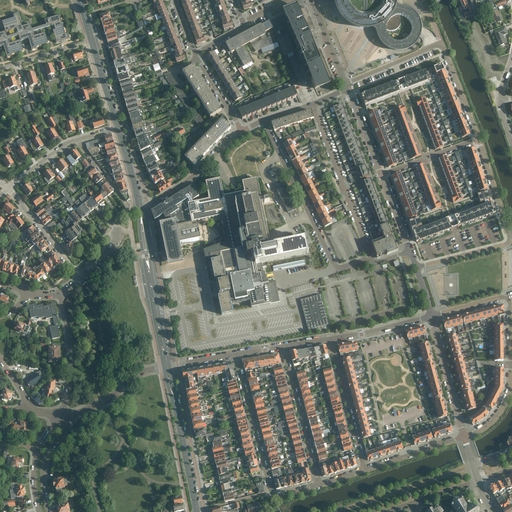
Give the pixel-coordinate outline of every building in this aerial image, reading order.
[(164,6),(162,0),(159,1),(158,1),(157,2),(154,4),(153,4),(155,9),(159,7),(160,7),(161,6),(162,7),(164,6)] [(420,29),(420,27),(420,26),(420,25),(420,23),(419,22),(419,21),(419,20),(418,19),(417,18),(417,17),(416,16),(416,15),(415,15),(415,14),(414,13),(413,12),(412,12),(411,11),(409,10),(408,9),(407,9),(405,8),(403,7),(402,7),(400,7),(399,7),(398,6),(397,6),(396,5),(396,4),(395,4),(395,3),(395,2),(395,1),(394,0),(335,0),(336,0),(336,2),(336,3),(336,4),(337,6),(337,7),(338,9),(338,10),(339,12),(339,13),(340,14),(341,15),(342,17),(343,18),(344,19),(345,20),(346,21),(347,22),(348,23),(350,24),(351,25),(353,25),(354,26),(356,27),(358,27),(360,28),(362,28),(364,28),(365,28),(367,28),(368,28),(370,28),(372,28),(373,28),(374,28),(374,29),(375,29),(375,30),(376,30),(376,31),(377,32),(377,34),(377,35),(378,36),(378,38),(379,39),(380,40),(380,42),(381,43),(382,44),(383,45),(384,46),(385,47),(386,47),(387,48),(389,49),(390,49),(391,50),(393,50),(394,51),(395,51),(397,51),(398,51),(400,51),(401,51),(402,51),(404,50),(405,50),(406,49),(408,49),(409,48),(410,47),(412,47),(412,46),(413,45),(414,44),(415,43),(416,42),(417,41),(418,40),(418,38),(419,38),(419,36),(420,35),(420,34),(420,33),(420,32),(420,30),(420,29)] [(471,10),(466,0),(462,0),(459,1),(462,6),(460,7),(462,12),(466,10),(467,11),(471,10)] [(250,2),(249,3),(247,3),(246,3),(245,3),(245,4),(242,5),(244,10),(252,7),(250,2)] [(192,4),(190,4),(188,5),(187,5),(186,5),(185,6),(183,7),(185,12),(187,11),(188,11),(189,10),(190,11),(192,10),(191,7),(193,6),(192,4)] [(216,11),(217,14),(222,12),(222,11),(223,11),(224,11),(226,11),(224,5),(222,6),(221,6),(220,6),(220,7),(217,8),(215,8),(216,11)] [(166,11),(164,6),(162,7),(161,6),(160,7),(159,7),(155,9),(156,12),(158,11),(159,14),(162,13),(162,12),(163,12),(164,12),(166,11)] [(314,89),(316,88),(327,83),(328,83),(315,50),(307,32),(314,29),(306,8),(299,10),(298,8),(284,14),(285,16),(270,22),(273,28),(284,56),(299,50),(314,89)] [(193,12),(195,12),(194,9),(192,10),(190,11),(189,10),(188,11),(187,11),(185,12),(187,18),(190,17),(190,16),(191,16),(192,16),(194,15),(193,12)] [(168,17),(166,11),(164,12),(163,12),(162,12),(162,13),(159,14),(157,15),(158,17),(160,16),(161,19),(164,18),(164,17),(165,17),(166,17),(168,17)] [(226,17),(228,16),(226,11),(224,11),(223,11),(222,11),(222,12),(217,14),(218,16),(220,16),(221,19),(223,18),(224,17),(225,17),(226,17)] [(496,25),(502,22),(498,11),(491,13),(496,25)] [(111,13),(100,16),(101,19),(100,19),(101,23),(113,19),(111,13)] [(5,32),(0,33),(0,47),(3,47),(7,58),(12,57),(11,55),(23,51),(20,41),(28,39),(32,51),(37,49),(36,48),(48,44),(45,33),(34,37),(32,32),(51,26),(51,27),(54,26),(55,30),(53,31),(56,43),(70,39),(68,34),(66,35),(60,15),(44,20),(46,25),(32,30),(30,24),(22,27),(18,14),(13,15),(14,18),(2,22),(5,32)] [(197,17),(196,15),(194,15),(192,16),(191,16),(190,16),(190,17),(187,18),(189,23),(192,22),(192,21),(193,21),(194,22),(196,21),(195,18),(197,17)] [(170,22),(168,17),(166,17),(165,17),(164,17),(164,18),(161,19),(159,20),(160,23),(162,22),(163,25),(166,24),(166,23),(167,22),(168,23),(170,22)] [(113,19),(101,23),(103,28),(103,30),(113,27),(112,24),(114,23),(113,19)] [(199,22),(198,20),(196,21),(194,22),(193,21),(192,21),(192,22),(189,23),(191,29),(194,28),(194,27),(195,27),(196,27),(198,26),(197,23),(199,22)] [(265,23),(268,30),(273,28),(270,22),(269,21),(265,23)] [(172,27),(170,22),(168,23),(167,22),(166,23),(166,24),(163,25),(161,26),(162,28),(164,27),(165,30),(168,29),(168,28),(169,28),(170,28),(172,27)] [(231,22),(230,22),(227,23),(227,22),(226,22),(225,23),(223,24),(222,24),(224,30),(232,27),(231,22)] [(264,33),(268,30),(265,23),(260,26),(264,33)] [(201,28),(200,25),(198,26),(196,27),(195,27),(194,27),(194,28),(191,29),(193,34),(196,33),(196,32),(197,32),(198,32),(200,31),(199,28),(201,28)] [(271,46),(264,33),(260,26),(226,44),(226,45),(223,46),(228,54),(235,50),(244,67),(252,62),(244,46),(249,43),(255,51),(270,46),(271,46)] [(113,27),(103,30),(105,36),(117,32),(116,29),(114,30),(113,28),(113,27)] [(175,33),(172,27),(170,28),(169,28),(168,28),(168,29),(165,30),(163,31),(164,34),(166,33),(168,36),(170,35),(170,34),(171,33),(172,34),(175,33)] [(503,36),(508,35),(506,28),(493,33),(494,36),(495,35),(500,46),(504,45),(503,43),(506,42),(503,36)] [(193,34),(195,39),(198,38),(199,37),(200,38),(202,37),(201,34),(203,33),(202,30),(200,31),(198,32),(197,32),(196,32),(196,33),(193,34)] [(117,32),(105,36),(107,43),(108,45),(118,40),(120,39),(119,36),(121,35),(120,31),(117,32)] [(177,38),(175,33),(172,34),(171,33),(170,34),(170,35),(168,36),(165,36),(166,39),(168,38),(170,41),(172,40),(173,39),(174,39),(177,38)] [(203,36),(202,37),(200,38),(199,37),(198,38),(195,39),(197,45),(205,41),(203,36)] [(108,45),(110,52),(120,49),(122,48),(124,48),(130,45),(136,43),(139,42),(138,39),(136,38),(119,45),(118,40),(108,45)] [(179,44),(177,38),(174,39),(173,39),(172,40),(170,41),(167,42),(168,44),(171,43),(172,46),(174,45),(175,45),(175,44),(176,45),(179,44)] [(181,49),(179,44),(176,45),(175,44),(175,45),(174,45),(172,46),(170,47),(170,50),(173,49),(174,52),(176,51),(177,50),(178,50),(181,49)] [(120,49),(110,52),(113,62),(122,59),(122,60),(124,59),(126,59),(125,56),(121,57),(121,54),(121,53),(121,51),(123,50),(125,50),(131,48),(130,45),(124,48),(122,48),(120,49)] [(183,54),(181,49),(178,50),(177,50),(176,51),(174,52),(172,53),(173,55),(175,54),(176,57),(178,56),(179,55),(180,55),(181,55),(183,54)] [(74,61),(83,58),(81,51),(72,54),(73,55),(70,56),(71,60),(74,59),(74,61)] [(209,61),(217,56),(214,51),(208,54),(206,56),(209,61)] [(183,54),(181,55),(180,55),(179,55),(178,56),(176,57),(175,58),(177,63),(185,59),(183,54)] [(212,65),(219,61),(217,56),(209,61),(212,65)] [(122,60),(113,63),(115,69),(125,66),(128,65),(131,64),(129,58),(126,59),(124,59),(122,60)] [(215,70),(222,65),(219,61),(212,65),(215,70)] [(49,82),(52,81),(50,75),(55,74),(52,65),(45,67),(47,73),(46,73),(49,82)] [(218,74),(225,70),(222,65),(215,70),(218,74)] [(441,65),(433,68),(436,74),(444,71),(441,65)] [(191,88),(202,81),(193,66),(182,72),(191,88)] [(126,70),(127,69),(126,67),(115,70),(117,76),(127,73),(126,70)] [(89,76),(86,68),(80,70),(80,69),(71,71),(72,75),(77,73),(79,78),(86,76),(86,77),(89,76)] [(221,79),(228,74),(225,70),(218,74),(221,79)] [(411,76),(403,79),(407,89),(429,81),(428,80),(427,77),(426,75),(425,71),(424,71),(411,76)] [(444,71),(436,74),(438,80),(446,77),(444,71)] [(33,72),(27,74),(29,82),(30,86),(37,84),(38,85),(41,85),(39,81),(37,82),(35,76),(35,77),(33,72)] [(127,73),(117,76),(119,82),(130,79),(129,77),(131,77),(129,73),(127,73)] [(224,83),(231,79),(228,74),(221,79),(224,83)] [(400,79),(397,79),(398,81),(401,91),(404,90),(407,89),(403,79),(403,77),(400,79)] [(446,77),(438,80),(440,86),(449,82),(446,77)] [(15,81),(14,78),(8,80),(8,82),(3,83),(5,89),(10,88),(14,87),(15,91),(20,90),(18,81),(15,81)] [(121,88),(135,84),(134,79),(119,83),(121,88)] [(226,88),(234,84),(231,79),(224,83),(226,88)] [(201,103),(212,96),(202,81),(191,88),(201,103)] [(362,95),(361,95),(365,105),(401,91),(398,81),(388,85),(362,95)] [(449,82),(440,86),(443,92),(451,88),(449,82)] [(122,93),(132,90),(133,90),(132,87),(138,86),(137,83),(135,84),(121,88),(122,93)] [(229,93),(236,88),(234,84),(226,88),(229,93)] [(296,94),(294,87),(288,90),(292,98),(292,99),(295,98),(294,97),(297,96),(297,95),(296,94)] [(94,92),(92,88),(84,91),(83,89),(80,90),(82,98),(79,99),(80,103),(83,102),(89,100),(87,94),(94,92)] [(232,97),(239,93),(236,88),(229,93),(232,97)] [(451,88),(443,92),(445,97),(453,94),(451,88)] [(139,91),(133,92),(132,90),(122,93),(124,98),(138,94),(139,93),(139,91)] [(287,100),(287,101),(290,100),(289,99),(292,98),(288,90),(283,92),(287,100)] [(282,102),(282,103),(285,102),(284,101),(287,100),(283,92),(278,94),(282,102)] [(244,100),(242,97),(239,93),(232,97),(235,102),(238,100),(239,103),(244,100)] [(139,96),(138,94),(124,98),(125,103),(135,100),(141,98),(140,96),(139,96)] [(277,104),(277,105),(280,104),(279,103),(282,102),(278,94),(273,96),(277,104)] [(453,94),(445,97),(447,103),(456,100),(453,94)] [(212,96),(201,103),(210,118),(221,111),(212,96)] [(272,107),(275,106),(274,105),(277,104),(273,96),(268,98),(272,106),(272,107)] [(267,109),(270,108),(269,107),(272,107),(272,106),(268,98),(263,100),(267,108),(267,109)] [(425,98),(415,102),(417,107),(418,107),(427,104),(425,98)] [(127,108),(137,105),(140,104),(139,102),(136,102),(135,100),(125,103),(127,108)] [(262,111),(265,110),(264,110),(267,109),(267,108),(263,100),(258,102),(262,111)] [(456,100),(447,103),(450,109),(458,106),(456,100)] [(257,113),(260,112),(259,112),(262,111),(258,102),(253,104),(257,113)] [(252,115),(255,114),(254,114),(257,113),(253,104),(248,106),(252,115)] [(343,109),(343,107),(342,104),(339,105),(338,104),(332,106),(335,113),(343,109)] [(427,104),(418,107),(420,112),(429,109),(427,104)] [(138,108),(137,105),(127,108),(128,114),(142,109),(142,107),(138,108)] [(247,117),(250,116),(249,116),(252,115),(248,106),(243,108),(247,117)] [(403,106),(393,110),(396,115),(404,112),(405,112),(403,106)] [(458,106),(450,109),(452,115),(460,112),(458,106)] [(247,117),(243,108),(238,110),(242,119),(245,118),(247,117)] [(336,118),(345,114),(344,112),(345,112),(344,109),(343,109),(335,113),(336,118)] [(429,109),(420,112),(422,118),(431,114),(429,109)] [(128,115),(130,121),(142,117),(144,116),(142,111),(128,115)] [(297,115),(300,123),(313,119),(311,111),(297,115)] [(376,111),(367,114),(369,119),(378,116),(376,111)] [(404,112),(396,115),(398,121),(406,117),(404,112)] [(460,112),(452,115),(454,121),(463,117),(460,112)] [(68,133),(75,131),(74,128),(77,127),(73,114),(68,115),(70,123),(65,124),(68,133)] [(431,114),(422,118),(424,123),(433,120),(431,114)] [(287,127),(300,123),(297,115),(285,119),(287,127)] [(56,127),(60,124),(56,116),(51,119),(56,127)] [(378,116),(369,119),(371,124),(380,121),(378,116)] [(132,127),(144,122),(142,117),(130,121),(132,127)] [(406,117),(398,121),(400,126),(408,123),(406,117)] [(463,117),(454,121),(457,127),(465,123),(463,117)] [(56,127),(51,119),(48,121),(53,129),(56,127)] [(104,125),(102,119),(90,122),(91,125),(93,125),(94,128),(104,125)] [(209,132),(218,141),(222,137),(222,138),(225,135),(224,135),(231,128),(221,119),(209,132)] [(274,131),(287,127),(285,119),(271,123),(274,131)] [(433,120),(424,123),(426,128),(435,125),(433,120)] [(380,121),(371,124),(373,129),(382,126),(380,121)] [(145,125),(144,122),(132,127),(134,133),(149,126),(151,126),(150,123),(145,125)] [(341,131),(350,128),(348,123),(340,126),(341,131)] [(408,123),(400,126),(402,132),(410,128),(408,123)] [(465,123),(457,127),(459,132),(467,129),(465,123)] [(435,125),(426,128),(428,134),(437,131),(435,125)] [(35,137),(40,134),(35,126),(30,128),(35,137)] [(149,126),(134,133),(136,138),(152,131),(149,126)] [(382,126),(373,129),(375,134),(383,131),(382,126)] [(343,136),(352,133),(350,128),(341,131),(343,136)] [(410,128),(402,132),(404,137),(412,134),(410,128)] [(52,141),(58,137),(54,129),(47,133),(52,141)] [(467,129),(459,132),(461,139),(470,135),(467,129)] [(383,131),(375,134),(377,139),(385,135),(383,131)] [(437,131),(428,134),(430,139),(439,136),(437,131)] [(215,145),(218,141),(209,132),(198,143),(207,152),(212,147),(213,148),(215,145)] [(148,138),(151,136),(150,133),(136,139),(138,146),(149,140),(148,138)] [(345,141),(354,138),(352,133),(343,136),(345,141)] [(412,134),(404,137),(406,142),(414,139),(412,134)] [(106,144),(113,142),(111,135),(104,137),(106,144)] [(385,135),(377,139),(379,144),(387,140),(385,135)] [(439,136),(430,139),(432,145),(441,141),(439,136)] [(37,139),(36,137),(30,141),(32,145),(30,146),(34,151),(37,149),(37,150),(43,146),(39,138),(37,139)] [(283,144),(286,149),(295,144),(294,141),(296,139),(296,138),(283,144)] [(347,146),(356,143),(354,138),(345,141),(347,146)] [(414,139),(406,142),(408,148),(416,144),(414,139)] [(148,144),(150,143),(149,140),(138,146),(140,152),(149,147),(148,144)] [(387,140),(379,144),(380,148),(389,145),(387,140)] [(441,141),(432,145),(434,150),(443,147),(441,141)] [(91,154),(97,153),(101,152),(115,148),(113,142),(106,144),(102,145),(97,146),(95,147),(92,148),(90,148),(87,149),(91,154)] [(203,157),(207,152),(198,143),(184,157),(194,166),(200,160),(203,158),(203,157)] [(288,155),(296,151),(294,147),(299,145),(298,143),(295,144),(286,149),(288,155)] [(349,151),(358,148),(356,143),(347,146),(349,151)] [(416,144),(408,148),(410,153),(418,150),(416,144)] [(389,145),(380,148),(382,153),(391,150),(389,145)] [(21,149),(19,146),(15,148),(21,159),(28,155),(24,147),(21,149)] [(107,156),(116,154),(115,148),(101,152),(102,154),(106,153),(107,156)] [(351,156),(360,153),(358,148),(349,151),(351,156)] [(474,148),(463,152),(465,158),(466,158),(476,154),(475,152),(474,148)] [(150,157),(156,153),(154,150),(151,151),(150,149),(141,154),(143,161),(150,157)] [(75,161),(81,157),(76,150),(70,154),(75,161)] [(391,150),(382,153),(384,158),(393,155),(391,150)] [(418,150),(410,153),(412,159),(420,156),(418,150)] [(292,161),(299,157),(296,151),(288,155),(292,161)] [(146,167),(155,163),(159,160),(156,156),(160,154),(159,152),(156,153),(150,157),(150,158),(144,161),(146,167)] [(353,161),(362,158),(360,153),(351,156),(353,161)] [(109,162),(118,160),(116,154),(107,156),(95,160),(96,162),(107,159),(108,159),(109,162)] [(476,154),(466,158),(468,163),(478,160),(476,155),(476,154)] [(294,166),(302,163),(300,160),(302,159),(305,157),(304,155),(299,157),(292,161),(294,166)] [(393,155),(384,158),(386,163),(394,160),(393,155)] [(7,167),(14,163),(9,156),(3,160),(7,167)] [(446,156),(438,159),(440,165),(448,161),(446,156)] [(62,171),(68,167),(62,160),(56,164),(62,171)] [(110,169),(120,166),(118,160),(109,162),(110,166),(109,166),(110,169)] [(297,172),(304,168),(303,165),(309,162),(308,160),(302,163),(294,166),(297,172)] [(394,160),(386,163),(388,168),(396,165),(394,160)] [(468,163),(467,163),(469,170),(470,169),(479,166),(479,164),(478,160),(468,163)] [(448,161),(440,165),(442,170),(451,167),(448,161)] [(150,175),(151,174),(156,171),(159,169),(155,163),(146,167),(150,175)] [(423,164),(415,167),(417,173),(426,170),(423,164)] [(110,175),(112,175),(121,172),(120,166),(110,169),(108,169),(110,175)] [(300,177),(307,174),(306,171),(308,170),(307,169),(310,168),(309,166),(304,168),(297,172),(300,177)] [(367,171),(366,168),(365,166),(356,170),(358,175),(367,171)] [(479,166),(470,169),(472,175),(473,175),(473,174),(481,172),(480,168),(479,166)] [(87,173),(92,180),(93,180),(99,175),(93,167),(88,172),(87,173)] [(163,180),(160,173),(159,172),(160,171),(161,172),(165,169),(164,167),(159,169),(156,171),(151,174),(152,176),(151,177),(155,184),(163,180)] [(451,167),(442,170),(444,175),(453,172),(451,167)] [(54,173),(52,170),(50,171),(49,170),(43,174),(46,178),(44,179),(48,184),(54,180),(53,178),(55,177),(53,174),(54,173)] [(426,170),(417,173),(419,178),(428,175),(426,170)] [(310,179),(312,178),(315,177),(312,171),(307,174),(300,177),(302,183),(310,179)] [(368,173),(367,171),(358,175),(360,180),(369,176),(368,173)] [(116,180),(123,178),(121,172),(112,175),(112,177),(113,177),(114,180),(116,180)] [(453,172),(444,175),(446,181),(455,177),(453,172)] [(481,172),(473,174),(473,175),(475,180),(483,178),(481,172)] [(400,173),(391,176),(393,181),(402,178),(400,173)] [(93,180),(94,181),(96,184),(103,179),(99,174),(99,175),(93,180)] [(428,175),(419,178),(421,184),(430,181),(428,175)] [(455,177),(446,181),(448,186),(457,183),(455,177)] [(116,187),(117,187),(125,184),(123,178),(116,180),(116,184),(114,184),(116,187)] [(160,193),(170,187),(168,183),(172,181),(170,178),(157,186),(158,187),(158,189),(160,193)] [(402,178),(393,181),(395,186),(403,183),(402,178)] [(483,178),(475,180),(476,186),(485,183),(484,181),(483,178)] [(269,239),(257,179),(242,182),(244,192),(224,196),(220,179),(205,182),(209,199),(194,203),(199,211),(190,217),(191,222),(196,221),(219,216),(223,236),(225,242),(202,250),(206,267),(212,266),(214,279),(217,279),(218,283),(215,283),(217,293),(220,292),(220,296),(218,297),(221,314),(232,312),(230,302),(246,299),(246,298),(249,297),(251,308),(279,302),(275,281),(265,283),(261,262),(306,253),(303,238),(267,246),(266,240),(269,239)] [(305,188),(312,185),(310,179),(302,183),(305,188)] [(372,185),(372,184),(371,182),(372,182),(370,179),(361,183),(363,188),(372,185)] [(430,181),(421,184),(423,189),(432,186),(430,181)] [(100,187),(108,196),(113,192),(107,183),(102,187),(101,185),(103,183),(101,182),(98,184),(98,185),(100,187)] [(308,193),(315,190),(313,187),(318,184),(317,182),(312,185),(305,188),(308,193)] [(403,183),(395,186),(397,191),(405,188),(403,183)] [(457,183),(448,186),(450,192),(459,188),(457,183)] [(485,183),(476,186),(478,192),(487,189),(486,185),(485,183)] [(31,188),(28,184),(22,189),(28,196),(34,191),(35,190),(35,188),(34,187),(33,187),(31,188)] [(117,187),(116,187),(127,202),(129,200),(129,199),(125,184),(117,187)] [(365,193),(374,190),(373,187),(372,184),(372,185),(363,188),(365,193)] [(98,185),(97,186),(100,191),(99,192),(98,192),(103,200),(108,196),(100,187),(98,185)] [(191,222),(190,217),(199,211),(194,203),(192,200),(199,196),(192,185),(151,211),(153,221),(157,218),(167,265),(183,262),(179,246),(180,245),(184,244),(187,244),(189,244),(192,243),(195,243),(198,242),(200,241),(199,238),(200,238),(197,224),(196,221),(191,222)] [(287,202),(291,200),(289,196),(289,195),(284,186),(276,190),(284,204),(287,202)] [(432,186),(423,189),(425,195),(434,191),(432,186)] [(405,188),(397,191),(398,196),(407,192),(405,188)] [(459,188),(450,192),(452,197),(461,194),(459,188)] [(310,199),(318,195),(315,190),(308,193),(310,199)] [(367,198),(376,195),(374,190),(365,193),(367,198)] [(434,191),(425,195),(427,200),(436,197),(434,191)] [(487,191),(477,194),(480,203),(490,199),(487,191)] [(95,196),(92,192),(89,194),(92,197),(92,198),(97,204),(100,202),(101,204),(102,204),(104,202),(104,201),(103,200),(98,192),(97,193),(97,194),(95,196)] [(407,192),(398,196),(400,200),(409,197),(407,192)] [(313,204),(320,201),(322,200),(323,200),(321,196),(324,195),(323,193),(318,195),(310,199),(313,204)] [(452,197),(451,197),(453,203),(463,199),(461,194),(452,197)] [(36,207),(43,201),(38,195),(31,200),(36,207)] [(369,203),(377,200),(376,195),(367,198),(369,203)] [(79,199),(84,205),(90,213),(95,209),(86,198),(86,197),(84,196),(79,199)] [(89,199),(88,197),(86,198),(95,209),(99,206),(97,204),(92,197),(89,199)] [(409,197),(400,200),(402,205),(411,202),(409,197)] [(436,197),(427,200),(429,205),(438,202),(436,197)] [(290,218),(298,214),(291,200),(287,202),(284,204),(290,218)] [(371,208),(379,205),(377,200),(369,203),(371,208)] [(77,201),(75,203),(76,205),(85,216),(90,213),(84,205),(81,206),(77,201)] [(316,210),(323,206),(320,201),(313,204),(316,210)] [(411,202),(402,205),(404,210),(412,207),(411,202)] [(438,202),(429,205),(431,211),(441,207),(438,202)] [(10,215),(15,209),(8,203),(3,209),(10,215)] [(491,203),(454,217),(458,227),(495,213),(491,203)] [(38,217),(51,208),(52,207),(50,205),(45,208),(46,209),(44,210),(42,208),(35,213),(38,217)] [(75,212),(81,220),(85,216),(76,205),(74,206),(77,210),(75,212)] [(381,210),(382,210),(381,207),(380,207),(379,205),(371,208),(372,213),(381,210)] [(319,216),(326,212),(323,206),(316,210),(319,216)] [(412,207),(404,210),(406,215),(414,212),(412,207)] [(41,221),(48,216),(47,214),(52,209),(51,208),(38,217),(41,221)] [(50,218),(59,211),(57,209),(48,216),(41,221),(44,225),(52,220),(50,218)] [(75,212),(73,210),(69,214),(74,220),(76,224),(81,220),(75,212)] [(382,212),(381,210),(372,213),(374,218),(383,215),(384,215),(383,212),(382,212)] [(321,221),(329,218),(326,212),(319,216),(321,221)] [(414,212),(406,215),(408,220),(416,217),(414,212)] [(71,228),(77,237),(81,234),(80,233),(83,231),(76,224),(74,220),(69,214),(67,215),(69,217),(66,222),(69,226),(72,224),(74,226),(71,228)] [(321,221),(324,227),(333,222),(332,219),(337,216),(336,214),(329,218),(321,221)] [(385,220),(383,215),(374,218),(376,223),(385,220)] [(450,216),(447,217),(447,219),(451,229),(455,228),(458,227),(454,217),(453,215),(450,216)] [(18,229),(24,224),(19,217),(13,222),(18,229)] [(418,218),(408,222),(411,230),(421,226),(418,218)] [(447,219),(412,232),(416,242),(451,229),(447,219)] [(69,226),(66,222),(64,220),(61,222),(66,228),(68,230),(67,231),(75,242),(77,241),(75,239),(77,237),(71,228),(69,226)] [(379,228),(387,225),(385,220),(376,223),(378,228),(379,228)] [(66,232),(60,224),(57,226),(68,239),(70,242),(70,243),(72,241),(74,243),(75,242),(67,231),(66,232)] [(385,241),(372,245),(376,257),(396,249),(392,238),(391,233),(390,234),(387,225),(379,228),(383,239),(384,238),(385,241)] [(26,240),(28,238),(37,232),(33,227),(32,228),(30,226),(24,231),(27,235),(24,237),(26,240)] [(27,243),(30,246),(34,243),(41,237),(37,232),(28,238),(30,241),(27,243)] [(30,249),(32,248),(36,245),(38,248),(45,242),(41,237),(34,243),(30,246),(28,247),(30,249)] [(40,254),(46,249),(49,247),(45,242),(38,248),(36,248),(38,251),(37,252),(39,254),(40,254)] [(71,256),(73,255),(73,254),(76,251),(70,243),(64,248),(70,256),(71,255),(71,256)] [(49,259),(55,267),(61,263),(52,253),(50,254),(52,257),(49,259)] [(0,270),(6,272),(9,262),(5,261),(7,255),(4,254),(2,261),(0,269),(0,270)] [(55,267),(49,259),(46,261),(44,258),(42,260),(50,271),(55,267)] [(12,274),(15,264),(11,263),(12,259),(10,259),(9,262),(6,272),(12,274)] [(15,264),(12,274),(18,276),(21,267),(17,266),(18,264),(17,264),(18,261),(16,260),(15,264)] [(45,275),(50,271),(42,260),(39,261),(42,265),(39,267),(39,268),(45,275)] [(21,267),(18,276),(24,278),(27,269),(24,268),(25,263),(22,262),(21,267)] [(41,278),(45,275),(39,268),(36,270),(35,268),(34,269),(41,278)] [(37,281),(41,278),(34,269),(33,270),(36,274),(34,280),(37,281)] [(7,303),(8,303),(9,301),(8,300),(9,298),(4,296),(4,295),(0,293),(0,300),(2,302),(2,303),(2,304),(5,305),(6,305),(7,303)] [(59,328),(55,303),(50,304),(50,305),(44,306),(43,305),(36,306),(36,304),(27,306),(28,307),(26,307),(26,311),(29,310),(31,319),(38,317),(39,319),(46,318),(46,319),(53,318),(55,326),(50,327),(52,339),(60,338),(58,328),(59,328)] [(495,308),(493,307),(491,307),(491,309),(493,317),(494,317),(493,316),(496,315),(497,316),(498,321),(500,320),(499,315),(497,307),(495,308)] [(485,310),(484,309),(482,310),(481,311),(479,312),(483,325),(485,324),(483,319),(484,319),(483,318),(486,317),(487,318),(485,310)] [(494,322),(493,317),(491,309),(485,310),(487,318),(488,318),(488,317),(490,316),(491,317),(492,322),(494,322)] [(477,312),(476,311),(474,312),(473,313),(475,321),(476,321),(476,320),(479,319),(479,320),(481,325),(483,325),(479,312),(477,312)] [(468,315),(466,314),(464,315),(464,316),(462,316),(464,325),(465,329),(467,329),(466,324),(466,323),(469,322),(469,323),(470,323),(468,315)] [(458,317),(457,317),(455,317),(454,318),(456,327),(457,326),(457,325),(460,325),(460,326),(462,330),(464,330),(462,325),(460,317),(458,317)] [(449,320),(447,319),(445,320),(445,321),(443,321),(445,330),(446,334),(448,334),(447,329),(447,328),(450,327),(450,328),(451,328),(449,320)] [(29,327),(25,325),(17,322),(15,329),(26,334),(29,327)] [(421,327),(420,326),(418,327),(417,328),(419,336),(420,336),(420,335),(423,334),(423,335),(424,340),(426,340),(425,335),(423,327),(421,327)] [(419,336),(417,328),(412,330),(414,338),(414,337),(417,336),(417,337),(419,342),(421,341),(419,336)] [(410,339),(410,338),(413,337),(413,338),(414,338),(412,330),(411,330),(410,329),(408,329),(408,331),(406,331),(406,332),(408,339),(409,344),(411,344),(410,339)] [(462,336),(461,334),(456,335),(448,338),(449,340),(448,341),(448,343),(450,343),(450,344),(458,341),(457,341),(456,338),(457,338),(462,336)] [(458,347),(457,344),(458,344),(458,343),(463,342),(463,340),(458,341),(450,344),(451,349),(459,347),(459,346),(458,347)] [(351,352),(351,351),(355,351),(358,351),(356,343),(353,343),(352,342),(350,343),(349,344),(351,352)] [(421,351),(420,351),(428,349),(429,348),(428,346),(427,345),(427,343),(418,345),(418,346),(414,347),(414,349),(419,348),(420,347),(421,351)] [(319,348),(322,359),(323,361),(329,359),(326,348),(324,347),(319,348)] [(459,351),(459,348),(459,347),(451,349),(450,350),(451,352),(452,353),(453,355),(461,353),(466,352),(465,350),(460,351),(459,351)] [(59,362),(59,348),(49,348),(49,358),(48,358),(48,361),(49,361),(49,362),(59,362)] [(319,360),(322,359),(319,348),(314,349),(318,366),(320,365),(319,360)] [(318,366),(314,349),(307,350),(311,361),(311,362),(314,361),(316,367),(318,366)] [(307,362),(311,361),(307,350),(302,351),(305,364),(308,363),(307,362)] [(303,364),(305,364),(302,351),(296,352),(299,364),(302,363),(303,364)] [(293,365),(299,364),(296,352),(291,353),(290,354),(293,365)] [(463,360),(462,360),(461,357),(462,357),(467,355),(466,353),(461,355),(461,354),(453,357),(454,359),(453,360),(453,362),(455,363),(463,360)] [(424,361),(423,361),(418,362),(418,364),(423,363),(431,361),(431,359),(432,358),(431,356),(430,355),(422,357),(422,358),(423,358),(424,361)] [(356,359),(355,357),(351,358),(342,360),(343,362),(342,364),(343,365),(344,366),(352,364),(351,364),(350,360),(351,360),(356,359)] [(463,366),(463,363),(468,361),(468,359),(463,360),(455,363),(456,368),(464,366),(464,365),(463,366)] [(434,367),(434,365),(432,365),(432,362),(424,365),(419,366),(419,368),(424,367),(425,367),(426,370),(425,370),(425,371),(433,368),(434,367)] [(220,364),(221,371),(225,370),(225,373),(233,371),(231,364),(229,363),(220,364)] [(353,370),(352,367),(353,366),(358,365),(357,363),(352,364),(344,366),(345,372),(354,370),(354,369),(353,370)] [(213,375),(222,374),(221,371),(220,364),(212,366),(213,375)] [(205,377),(213,375),(212,366),(204,367),(205,377)] [(464,367),(465,367),(464,366),(456,368),(455,370),(456,371),(457,372),(458,374),(471,371),(470,369),(465,370),(464,370),(464,367)] [(200,378),(205,377),(204,367),(196,368),(197,374),(198,380),(200,380),(200,378)] [(183,379),(192,378),(192,375),(197,374),(196,368),(182,371),(182,372),(183,379)] [(317,378),(324,376),(332,374),(331,371),(332,371),(331,369),(330,368),(322,370),(323,373),(316,375),(317,378)] [(353,372),(354,372),(359,371),(359,369),(354,370),(345,372),(346,374),(345,375),(346,377),(347,378),(355,376),(355,375),(354,376),(353,372)] [(32,386),(38,382),(36,379),(41,376),(37,370),(32,373),(34,376),(28,381),(29,383),(29,384),(30,386),(31,386),(32,386)] [(297,379),(306,377),(305,373),(309,372),(308,370),(296,373),(297,376),(296,376),(297,378),(297,379)] [(471,371),(458,374),(458,376),(458,377),(458,379),(459,380),(468,378),(467,377),(466,377),(466,374),(467,374),(471,373),(471,371)] [(272,376),(273,378),(274,378),(275,381),(284,379),(283,373),(275,375),(272,376)] [(436,378),(437,377),(436,375),(435,374),(427,376),(427,377),(428,377),(429,380),(428,380),(423,381),(423,383),(437,380),(436,378)] [(299,385),(307,382),(306,379),(311,378),(310,376),(306,377),(297,379),(298,381),(298,382),(298,384),(299,384),(299,385)] [(250,387),(258,384),(256,378),(248,380),(249,383),(248,384),(249,385),(249,386),(250,387)] [(284,379),(275,381),(270,383),(271,386),(276,384),(277,387),(286,385),(284,379)] [(228,389),(237,387),(235,380),(228,382),(226,383),(228,389)] [(321,389),(324,388),(327,388),(335,386),(334,383),(335,382),(334,381),(334,380),(325,382),(323,383),(324,386),(320,387),(321,389)] [(439,384),(438,383),(437,382),(437,380),(423,383),(424,385),(429,384),(430,384),(431,387),(430,387),(430,388),(438,386),(439,384)] [(45,392),(44,398),(48,399),(49,398),(49,397),(53,397),(54,389),(53,389),(54,381),(48,381),(48,384),(46,384),(45,388),(45,392)] [(502,386),(503,385),(503,383),(502,382),(502,381),(494,381),(494,383),(495,383),(495,386),(494,386),(493,388),(502,390),(502,389),(502,386)] [(356,383),(357,383),(357,382),(349,384),(348,385),(348,387),(350,388),(350,390),(363,387),(363,385),(358,386),(357,386),(356,383)] [(469,387),(468,384),(469,384),(469,383),(461,386),(460,387),(461,389),(462,390),(462,392),(471,390),(471,389),(475,388),(475,386),(470,387),(469,387)] [(251,392),(259,390),(258,384),(250,387),(250,389),(250,390),(250,391),(251,392)] [(278,393),(287,391),(286,385),(277,387),(278,393)] [(440,391),(438,386),(430,388),(430,389),(431,388),(432,391),(431,391),(426,393),(427,395),(431,394),(440,391)] [(238,393),(237,387),(228,389),(224,390),(224,392),(227,392),(228,391),(229,395),(238,393)] [(358,390),(359,390),(364,389),(363,387),(350,390),(351,392),(350,394),(351,395),(352,396),(360,394),(359,394),(358,390)] [(9,401),(11,400),(11,399),(11,397),(12,394),(2,388),(1,390),(3,392),(1,396),(9,401)] [(202,391),(201,388),(194,389),(185,391),(187,397),(197,395),(196,391),(198,391),(198,392),(202,391)] [(302,396),(310,394),(309,388),(300,390),(302,396)] [(501,391),(502,390),(493,388),(493,389),(493,390),(492,393),(491,392),(490,395),(497,399),(498,397),(500,396),(501,395),(500,393),(501,391)] [(441,395),(441,394),(441,392),(440,391),(431,394),(432,394),(433,394),(433,397),(432,397),(428,399),(428,401),(433,399),(433,400),(441,397),(441,395)] [(471,393),(472,393),(471,391),(463,393),(463,395),(463,396),(463,398),(464,399),(473,397),(472,396),(471,393)] [(240,399),(238,393),(229,395),(224,396),(225,399),(230,397),(231,401),(240,399)] [(303,402),(312,400),(311,397),(316,395),(315,393),(310,394),(302,396),(303,399),(302,400),(303,401),(303,402)] [(360,397),(361,396),(365,395),(365,393),(360,394),(352,396),(353,402),(362,400),(361,399),(360,399),(360,397)] [(202,394),(197,395),(187,397),(188,404),(198,402),(197,398),(199,397),(200,398),(203,397),(202,394)] [(266,395),(261,396),(253,398),(253,401),(253,402),(253,403),(254,403),(254,404),(262,402),(262,399),(263,398),(267,397),(266,395)] [(489,398),(488,398),(487,400),(495,404),(497,399),(490,395),(489,395),(490,396),(489,398)] [(233,408),(242,405),(240,399),(231,401),(233,408)] [(436,406),(435,406),(435,407),(443,405),(444,404),(443,402),(442,401),(442,399),(433,401),(429,402),(429,404),(434,403),(435,403),(436,406)] [(305,408),(313,406),(312,400),(303,402),(304,405),(304,407),(305,407),(305,408)] [(361,401),(362,401),(362,400),(353,402),(353,404),(353,405),(354,406),(355,408),(368,405),(367,403),(363,404),(362,404),(361,401)] [(486,404),(485,403),(484,405),(492,409),(493,407),(494,407),(495,405),(495,404),(487,400),(488,401),(486,404)] [(206,404),(205,401),(198,402),(188,404),(189,410),(199,408),(198,404),(200,404),(200,405),(206,404)] [(281,405),(281,406),(282,406),(284,411),(292,409),(291,402),(282,405),(281,405)] [(473,404),(474,403),(466,405),(465,406),(466,408),(467,409),(468,411),(476,409),(475,406),(474,407),(473,404)] [(235,413),(243,411),(242,405),(233,408),(228,409),(229,411),(234,410),(235,413)] [(363,409),(364,408),(369,407),(368,405),(355,408),(356,410),(355,412),(355,414),(357,414),(357,415),(365,412),(364,412),(363,409)] [(445,410),(443,405),(435,407),(435,408),(436,407),(437,410),(436,410),(436,411),(431,412),(432,414),(437,413),(445,410)] [(488,414),(492,409),(484,405),(482,407),(488,414)] [(306,414),(315,411),(313,406),(305,408),(306,414)] [(206,407),(199,408),(189,410),(191,417),(200,415),(200,411),(201,411),(201,412),(207,410),(206,407)] [(269,407),(264,408),(256,410),(256,413),(256,415),(257,415),(257,416),(266,414),(265,410),(269,409),(269,407)] [(488,414),(482,407),(481,409),(481,410),(480,412),(479,411),(478,411),(483,418),(485,418),(486,417),(486,416),(488,414)] [(332,416),(333,417),(335,417),(343,415),(342,412),(342,411),(342,410),(341,410),(341,409),(333,411),(335,416),(332,416)] [(445,410),(437,413),(438,413),(439,416),(438,416),(433,418),(433,420),(438,418),(438,419),(446,416),(446,414),(447,413),(446,411),(445,410)] [(236,420),(245,418),(243,411),(235,413),(230,415),(230,417),(235,416),(236,420)] [(308,419),(316,417),(315,411),(306,414),(308,419)] [(364,415),(365,415),(365,414),(370,413),(370,411),(365,412),(357,415),(358,420),(366,418),(366,417),(365,418),(364,415)] [(476,414),(475,414),(474,415),(478,422),(483,418),(478,411),(478,412),(478,413),(476,414)] [(209,416),(208,413),(200,415),(191,417),(192,423),(202,421),(201,417),(209,416)] [(259,422),(267,420),(266,414),(257,416),(258,419),(258,421),(259,421),(259,422)] [(283,424),(287,423),(295,421),(294,415),(285,417),(286,420),(283,421),(283,424)] [(471,417),(470,417),(468,418),(472,425),(475,424),(476,424),(478,423),(478,422),(474,415),(473,415),(473,416),(471,417)] [(310,425),(318,423),(316,417),(308,419),(308,421),(308,423),(309,423),(310,425)] [(26,432),(27,421),(6,418),(5,422),(8,422),(7,425),(11,426),(11,430),(17,431),(18,432),(19,432),(21,431),(26,432)] [(246,424),(245,418),(236,420),(235,420),(236,422),(237,426),(246,424)] [(366,419),(366,418),(358,420),(357,422),(358,424),(359,424),(360,426),(368,424),(373,423),(372,421),(367,422),(366,422),(366,419)] [(450,433),(452,432),(447,419),(445,420),(447,425),(447,426),(444,427),(444,426),(443,426),(446,434),(447,435),(449,434),(450,433)] [(211,423),(211,420),(205,421),(202,421),(192,423),(193,430),(205,428),(206,428),(205,424),(207,424),(211,423)] [(260,428),(269,426),(267,420),(259,422),(260,425),(259,425),(260,427),(260,428)] [(335,429),(338,428),(346,426),(345,424),(345,423),(345,422),(344,421),(344,420),(336,423),(337,426),(334,427),(335,429)] [(446,434),(443,426),(441,421),(439,422),(441,427),(441,428),(439,429),(438,428),(440,436),(446,434)] [(311,431),(319,429),(318,423),(310,425),(310,428),(310,430),(311,430),(311,431)] [(238,432),(248,430),(246,424),(237,426),(238,429),(238,430),(238,432)] [(434,429),(432,425),(430,425),(432,430),(434,438),(437,437),(438,438),(440,437),(440,436),(438,428),(437,428),(437,429),(434,430),(434,429)] [(337,435),(339,434),(347,432),(347,429),(347,427),(346,427),(346,426),(338,428),(339,432),(337,433),(337,435)] [(429,431),(427,426),(425,427),(427,432),(427,433),(424,434),(424,433),(423,433),(426,441),(427,442),(429,441),(430,440),(432,439),(429,431)] [(211,434),(206,435),(205,428),(193,430),(194,435),(195,438),(206,436),(206,439),(211,438),(211,437),(212,437),(211,434)] [(313,437),(321,435),(319,429),(311,431),(313,437)] [(420,434),(418,429),(416,430),(417,435),(420,443),(426,441),(423,433),(422,433),(423,434),(420,435),(420,434)] [(250,436),(248,430),(238,432),(235,433),(235,435),(240,434),(241,438),(250,436)] [(369,431),(370,431),(369,430),(361,432),(361,434),(361,435),(362,436),(363,438),(371,436),(376,435),(375,433),(371,434),(370,434),(369,431)] [(414,436),(412,431),(410,432),(412,437),(414,445),(416,444),(418,445),(420,444),(420,443),(417,435),(417,436),(414,437),(414,436)] [(264,440),(272,438),(271,432),(270,432),(262,434),(263,437),(262,437),(263,439),(264,440)] [(341,440),(349,438),(348,435),(348,433),(347,433),(347,432),(339,434),(341,440)] [(221,435),(212,437),(211,437),(211,438),(212,443),(221,441),(222,440),(221,437),(226,436),(225,434),(224,434),(221,435)] [(251,442),(250,436),(241,438),(235,440),(236,442),(241,440),(242,444),(251,442)] [(399,441),(398,436),(396,437),(397,442),(398,443),(394,444),(394,443),(393,443),(396,451),(397,452),(399,451),(400,450),(402,449),(400,441),(399,441)] [(265,446),(274,444),(273,440),(274,440),(274,437),(272,438),(264,440),(264,443),(264,445),(265,445),(265,446)] [(342,446),(350,444),(350,441),(350,439),(349,439),(349,438),(341,440),(342,446)] [(396,451),(393,443),(392,439),(390,439),(391,444),(391,445),(389,446),(388,445),(390,453),(396,451)] [(316,449),(324,446),(322,441),(314,443),(315,444),(314,445),(314,446),(315,446),(316,449)] [(236,450),(237,452),(239,451),(253,448),(251,442),(242,444),(243,448),(236,450)] [(279,445),(278,442),(274,444),(265,446),(266,449),(266,451),(267,451),(267,452),(275,450),(274,446),(279,445)] [(382,456),(384,455),(380,442),(378,443),(379,448),(380,449),(377,450),(376,449),(378,457),(380,458),(381,457),(382,456)] [(384,447),(382,442),(380,442),(384,455),(386,455),(388,455),(389,455),(390,453),(388,445),(387,445),(387,446),(384,447),(384,446),(384,447)] [(339,453),(344,452),(349,450),(352,450),(351,447),(352,446),(351,445),(350,444),(342,446),(343,449),(338,451),(339,453)] [(213,454),(223,451),(222,448),(226,447),(226,445),(213,448),(212,449),(213,454)] [(317,454),(325,452),(324,446),(316,449),(316,451),(316,453),(317,453),(317,454)] [(372,450),(371,446),(369,446),(370,451),(373,459),(378,457),(376,449),(375,449),(375,450),(373,451),(372,450)] [(254,454),(253,448),(239,451),(240,454),(244,453),(245,457),(254,454)] [(268,458),(277,455),(276,452),(280,451),(279,449),(275,450),(267,452),(267,454),(267,455),(267,456),(268,457),(268,458)] [(368,452),(367,449),(365,450),(368,461),(369,461),(370,461),(372,461),(372,459),(373,459),(370,451),(368,452)] [(228,452),(227,450),(223,451),(213,454),(214,459),(224,457),(224,456),(224,455),(224,453),(228,452)] [(351,468),(355,466),(356,465),(353,451),(352,450),(349,450),(352,458),(348,459),(351,468)] [(325,452),(317,454),(318,457),(317,458),(318,459),(319,460),(319,461),(323,459),(325,459),(327,458),(325,452)] [(270,463),(278,461),(277,458),(279,458),(279,456),(282,456),(281,454),(277,455),(268,458),(269,460),(269,461),(269,462),(270,463)] [(216,465),(225,463),(225,462),(225,459),(230,458),(229,455),(224,457),(214,459),(216,465)] [(22,466),(22,463),(23,462),(23,460),(22,460),(23,459),(14,458),(14,457),(10,457),(9,467),(19,468),(19,466),(22,466)] [(345,470),(351,468),(348,459),(347,457),(342,459),(342,460),(345,470)] [(339,461),(338,458),(335,459),(340,472),(345,470),(342,460),(339,461)] [(323,459),(319,461),(318,461),(322,476),(324,477),(328,475),(326,467),(325,465),(325,464),(323,459)] [(335,459),(333,460),(334,464),(331,465),(334,473),(340,472),(335,459)] [(278,461),(270,463),(270,466),(270,467),(270,468),(271,469),(280,467),(279,464),(281,463),(280,462),(283,461),(283,460),(278,461)] [(331,464),(328,465),(328,464),(325,465),(326,467),(328,475),(334,473),(331,465),(331,464)] [(250,474),(259,472),(257,466),(250,468),(244,470),(244,472),(249,471),(250,474)] [(305,483),(310,482),(310,481),(311,480),(308,468),(302,469),(302,470),(305,483)] [(296,472),(297,475),(299,484),(305,483),(302,470),(296,472)] [(294,476),(293,471),(290,472),(291,475),(291,476),(293,485),(299,484),(297,475),(294,476)] [(281,472),(278,472),(278,473),(282,488),(288,487),(286,478),(282,478),(281,472)] [(278,473),(272,474),(273,477),(277,476),(277,479),(278,479),(279,479),(279,480),(274,482),(276,490),(282,488),(278,473)] [(64,480),(64,479),(55,480),(54,480),(54,487),(55,487),(56,493),(61,492),(60,489),(65,489),(65,488),(68,487),(67,479),(64,480)] [(508,493),(511,491),(511,485),(510,480),(502,482),(507,491),(508,493)] [(505,492),(507,491),(502,482),(495,484),(500,493),(502,495),(505,492)] [(489,488),(497,500),(501,498),(499,494),(500,493),(495,484),(490,486),(489,488)] [(16,485),(11,485),(14,499),(18,498),(18,497),(19,496),(19,497),(23,496),(25,496),(25,494),(25,492),(25,490),(24,490),(24,488),(24,486),(22,487),(22,485),(16,486),(16,485)] [(223,497),(231,495),(231,492),(239,490),(238,488),(233,489),(222,492),(223,497)] [(231,495),(223,497),(224,502),(234,500),(233,497),(236,496),(235,494),(233,494),(231,495)] [(180,498),(180,496),(175,497),(175,498),(172,498),(173,501),(174,501),(174,505),(183,504),(183,503),(183,502),(183,501),(182,500),(182,497),(180,498)] [(503,497),(501,498),(497,500),(500,506),(506,502),(503,497)] [(478,511),(479,511),(478,509),(477,508),(476,507),(474,507),(473,507),(472,506),(473,505),(472,505),(470,502),(470,501),(469,502),(467,501),(466,502),(465,503),(465,504),(464,504),(462,501),(463,501),(462,500),(461,499),(460,499),(460,500),(458,499),(456,499),(455,499),(453,500),(452,502),(452,503),(452,505),(451,505),(450,506),(444,509),(445,511),(442,511),(478,511)] [(511,506),(511,505),(510,502),(511,502),(510,500),(506,502),(500,506),(504,511),(511,506)] [(66,505),(64,501),(58,502),(59,506),(57,507),(56,508),(57,510),(58,511),(68,511),(69,511),(67,504),(66,505)] [(247,511),(259,511),(262,511),(259,503),(246,506),(247,511)]
